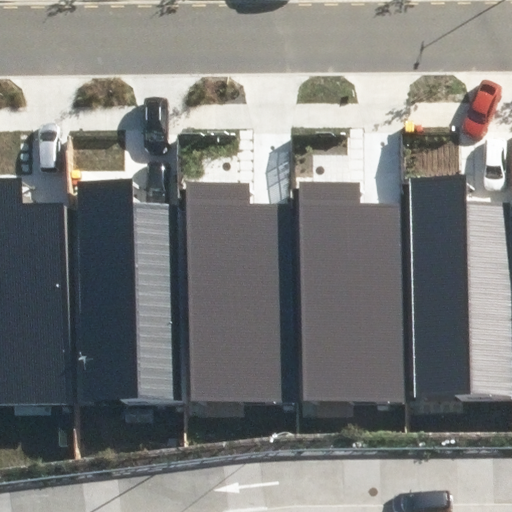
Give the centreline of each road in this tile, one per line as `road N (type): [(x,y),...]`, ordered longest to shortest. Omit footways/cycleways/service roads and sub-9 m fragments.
road 1 (residential): [(511,473),(295,475),(1,511)]
road 2 (residential): [(0,39),(511,32)]
